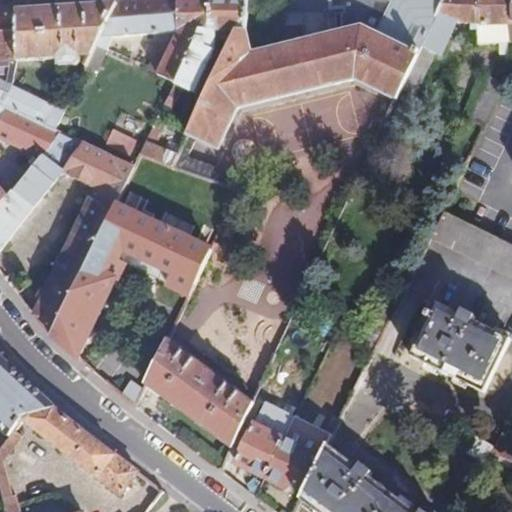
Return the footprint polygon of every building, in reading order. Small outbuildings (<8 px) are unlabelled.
[(214,34),(213,0),(151,0),(118,4),(116,6),(94,60),(107,65),(118,37),(182,34),(166,81),(184,89),(214,34)] [(250,0),(213,0),(214,34),(184,89),(174,109),(184,113),(193,94),(205,99),(227,54),(226,42),(226,35),(238,34),(245,33),(251,33),(250,0)] [(422,50),(444,0),(396,0),(380,36),(365,30),(255,58),(251,33),(245,33),(214,98),(198,133),(194,141),(219,152),(239,110),(355,81),(398,101),(405,85),(422,50)] [(511,23),(509,23),(510,0),(444,0),(422,50),(435,55),(442,58),(458,24),(473,24),(473,30),(479,30),(479,36),(485,37),(486,44),(511,43),(511,23)] [(20,91),(19,60),(19,11),(19,4),(0,6),(0,105),(8,110),(17,90),(20,91)] [(94,60),(116,6),(19,11),(19,60),(64,60),(65,69),(83,68),(82,59),(94,60)] [(239,40),(238,34),(226,35),(226,42),(239,40)] [(435,55),(422,50),(405,85),(419,91),(435,55)] [(483,130),(505,86),(491,80),(470,123),(483,130)] [(398,101),(390,118),(404,124),(419,91),(405,85),(398,101)] [(8,110),(62,135),(70,114),(20,91),(17,90),(8,110)] [(198,133),(214,98),(210,97),(194,131),(198,133)] [(0,138),(44,159),(64,136),(62,135),(8,110),(0,105),(0,206),(7,199),(0,189),(0,138)] [(109,145),(134,156),(141,141),(117,129),(109,145)] [(180,171),(187,155),(190,151),(179,146),(175,152),(164,149),(171,135),(162,131),(147,159),(180,171)] [(36,313),(52,335),(120,209),(141,171),(64,136),(44,159),(7,199),(0,206),(0,252),(71,175),(104,190),(36,313)] [(180,171),(244,192),(249,179),(187,155),(180,171)] [(132,255),(199,285),(215,252),(120,209),(52,335),(53,337),(81,361),(120,285),(126,287),(133,271),(126,267),(132,255)] [(511,247),(443,213),(430,238),(511,278),(511,247)] [(429,300),(421,315),(428,318),(420,334),(409,356),(483,392),(510,338),(471,320),(474,315),(461,309),(458,314),(429,300)] [(363,344),(376,351),(394,313),(382,307),(363,344)] [(428,318),(421,315),(414,331),(420,334),(428,318)] [(234,450),(247,422),(255,405),(170,342),(148,387),(234,450)] [(13,369),(5,360),(0,363),(0,427),(11,437),(14,433),(23,421),(39,434),(58,409),(44,397),(13,369)] [(131,482),(139,472),(96,439),(58,409),(39,434),(120,497),(131,482)] [(234,450),(229,461),(241,467),(259,428),(247,422),(234,450)] [(266,480),(285,440),(259,428),(241,467),(266,480)] [(511,460),(511,437),(501,432),(493,447),(485,463),(483,465),(491,469),(499,457),(511,463),(511,460)] [(14,433),(11,437),(0,450),(0,496),(3,511),(19,511),(16,496),(11,498),(3,464),(22,440),(14,433)] [(485,463),(493,447),(473,437),(466,453),(485,463)] [(306,491),(322,459),(309,453),(309,450),(286,439),(285,440),(266,480),(290,491),(293,485),(306,491)] [(306,491),(301,502),(314,511),(319,511),(349,462),(328,447),(322,459),(306,491)] [(414,511),(373,481),(377,475),(365,465),(360,471),(349,462),(319,511),(414,511)]
